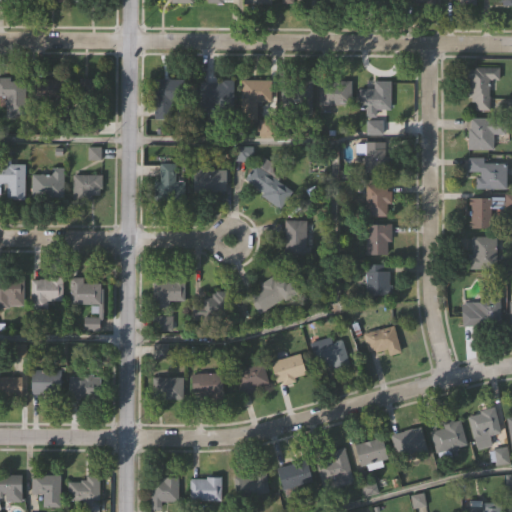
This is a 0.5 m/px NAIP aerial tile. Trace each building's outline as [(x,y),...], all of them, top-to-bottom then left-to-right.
[(475,66),(499,66),(499,79),(489,79),(489,109),(474,108),(474,101),(471,101),(471,96),(468,96),(468,87),(470,87),(470,77),(467,77),(467,68),(475,68),(475,66)] [(25,111),(0,111),(0,79),(25,79),(25,111)] [(35,79),(64,79),(64,108),(35,108),(35,79)] [(78,102),(78,79),(101,79),(101,102),(78,102)] [(155,118),(156,79),(185,80),(184,102),(171,102),(171,118),(155,118)] [(199,110),(201,83),(221,84),(221,80),(234,81),(233,111),(227,111),(227,116),(210,115),(210,110),(199,110)] [(242,81),(270,81),(270,102),(256,102),(256,119),(241,119),(242,81)] [(312,115),(291,114),(292,106),(283,106),(283,86),(298,86),(298,81),(313,82),(312,115)] [(319,105),(320,83),(336,83),(336,81),(351,81),(351,105),(319,105)] [(359,109),(359,90),(375,90),(375,82),(390,82),(390,109),(376,109),(376,117),(366,117),(366,109),(359,109)] [(467,148),(468,128),(470,128),(471,117),(506,118),(505,135),(494,134),(493,148),(467,148)] [(364,172),(364,154),(359,154),(359,146),(365,146),(365,143),(387,144),(387,156),(391,156),(391,172),(364,172)] [(193,192),(194,155),(208,155),(208,169),(226,169),(225,190),(217,190),(217,192),(193,192)] [(244,179),(254,165),(257,167),(264,157),(274,164),(271,169),(281,176),(278,180),(293,190),(280,208),(262,195),(263,192),(244,179)] [(506,189),(475,188),(475,178),(480,178),(480,172),(468,172),(468,158),(483,158),(483,163),(506,164),(506,189)] [(155,201),(155,181),(159,181),(159,163),(177,164),(176,181),(186,181),(186,202),(155,201)] [(8,200),(8,183),(0,183),(0,165),(25,165),(25,200),(8,200)] [(63,168),(63,198),(32,198),(32,174),(51,174),(51,168),(63,168)] [(101,198),(73,198),(73,175),(101,175),(101,198)] [(366,216),(366,185),(387,185),(387,191),(391,191),(391,203),(386,203),(386,216),(366,216)] [(491,227),(467,226),(468,219),(470,219),(470,195),(505,196),(505,192),(511,192),(511,205),(492,205),(491,227)] [(285,256),(287,220),(308,221),(306,245),(312,245),(311,257),(285,256)] [(367,254),(367,224),(392,224),(393,240),(387,240),(387,254),(367,254)] [(469,268),(469,253),(473,253),(472,236),(498,235),(499,267),(469,268)] [(364,294),(365,264),(384,264),(383,271),(389,271),(388,284),(391,284),(391,294),(364,294)] [(273,275),(280,285),(285,282),(288,285),(294,281),(301,292),(287,302),(284,298),(260,314),(248,296),(262,286),(261,284),(273,275)] [(0,278),(22,278),(22,301),(0,301),(0,278)] [(83,284),(101,284),(101,304),(70,304),(70,278),(83,278),(83,284)] [(184,302),(168,301),(168,307),(157,307),(157,300),(152,300),(153,281),(173,282),(174,278),(184,278),(184,302)] [(31,279),(62,279),(62,303),(31,303),(31,279)] [(501,330),(474,330),(474,324),(462,324),(461,301),(486,301),(486,286),(500,285),(501,330)] [(228,314),(208,314),(208,319),(193,319),(193,304),(203,304),(203,296),(211,296),(211,293),(216,293),(216,290),(228,290),(228,314)] [(172,319),(155,319),(155,331),(172,331),(172,319)] [(363,333),(393,325),(401,351),(390,354),(388,349),(376,352),(376,349),(368,351),(363,333)] [(310,342),(331,337),(333,343),(344,339),(352,365),(333,370),(332,365),(317,369),(310,342)] [(271,362),(300,353),(307,373),(294,376),(296,381),(285,384),(284,380),(277,382),(271,362)] [(234,370),(263,361),(269,382),(256,386),(257,389),(241,394),(234,370)] [(192,373),(221,370),(223,391),(225,391),(225,396),(215,397),(215,393),(200,395),(200,390),(193,390),(192,373)] [(32,395),(32,371),(63,371),(63,395),(32,395)] [(100,399),(74,399),(74,375),(100,375),(100,399)] [(154,398),(153,376),(184,375),(185,397),(154,398)] [(0,377),(22,377),(22,397),(0,397),(0,377)] [(475,447),(468,417),(481,413),(480,410),(496,406),(502,431),(489,435),(491,443),(475,447)] [(460,420),(466,444),(458,447),(458,449),(449,452),(450,457),(439,460),(437,453),(435,453),(429,431),(444,427),(442,420),(453,418),(454,421),(460,420)] [(390,434),(420,424),(429,452),(417,456),(415,450),(397,456),(390,434)] [(352,442),(380,434),(387,462),(367,468),(366,462),(358,464),(352,442)] [(321,489),(314,463),(329,458),(327,450),(343,446),(352,480),(321,489)] [(283,488),(278,466),(293,462),(292,459),(308,455),(314,480),(283,488)] [(235,496),(232,473),(242,472),(242,473),(251,472),(251,469),(265,467),(268,493),(235,496)] [(188,498),(188,476),(204,477),(204,474),(220,474),(220,498),(188,498)] [(0,475),(21,475),(21,501),(0,501),(0,475)] [(59,475),(59,507),(42,507),(42,495),(31,495),(31,475),(59,475)] [(98,476),(98,502),(68,502),(68,482),(84,482),(84,476),(98,476)] [(150,508),(151,480),(162,480),(162,476),(179,476),(178,501),(160,500),(160,508),(150,508)] [(500,511),(468,511),(468,507),(481,507),(481,503),(500,503),(500,511)]
